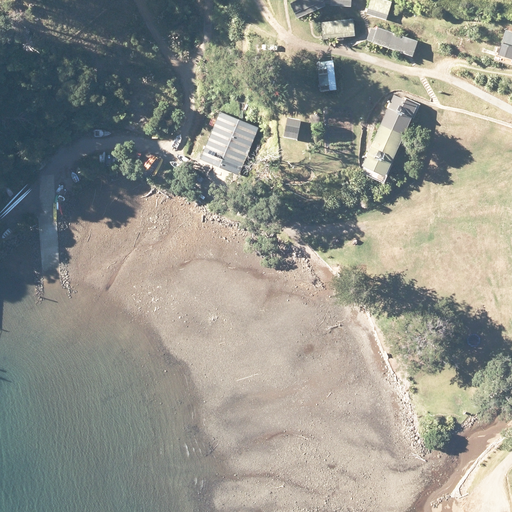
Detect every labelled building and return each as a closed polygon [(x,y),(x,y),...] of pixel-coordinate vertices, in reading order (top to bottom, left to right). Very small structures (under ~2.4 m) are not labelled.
[(290,0),(287,1),(296,19),(328,5),(325,0),(290,0)] [(370,0),(366,12),(386,20),(394,1),(391,0),(370,0)] [(356,17),(324,22),(326,38),(359,34),(356,17)] [(365,42),(411,58),(417,42),(378,28),(377,31),(370,28),(365,42)] [(511,29),(505,28),(495,59),(511,63),(511,29)] [(317,62),(320,92),(337,90),(333,61),(317,62)] [(361,166),(384,176),(418,104),(395,93),(361,166)] [(258,129),(216,114),(198,162),(240,177),(258,129)] [(301,121),(287,119),(283,138),(297,140),(301,121)]
